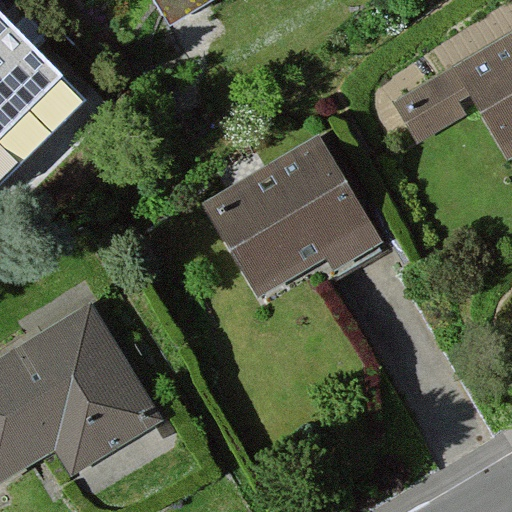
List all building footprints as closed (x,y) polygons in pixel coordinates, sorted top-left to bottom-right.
[(44,0),(0,0),(0,52),(55,14),(44,0)] [(141,0),(182,67),(293,0),(141,0)] [(511,44),(453,81),(511,175),(511,44)] [(328,144),(215,215),(280,316),(393,245),(328,144)] [(0,368),(0,511),(7,511),(170,425),(109,311),(0,368)]
